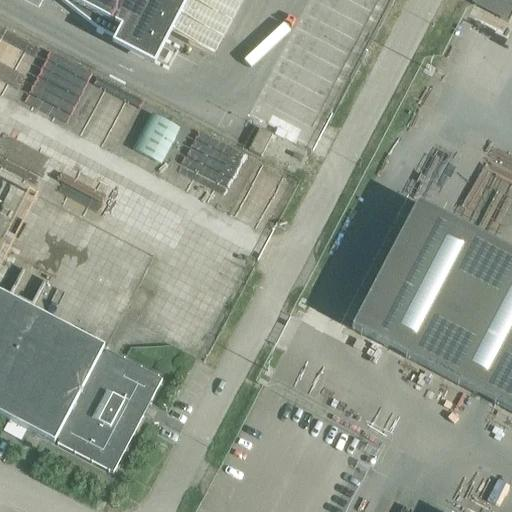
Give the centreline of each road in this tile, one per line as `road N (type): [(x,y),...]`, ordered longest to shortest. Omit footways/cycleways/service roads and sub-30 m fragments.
road 1 (unclassified): [(170,511),(433,0)]
road 2 (unknown): [(306,251),(4,82)]
road 3 (unknown): [(511,480),(258,342)]
